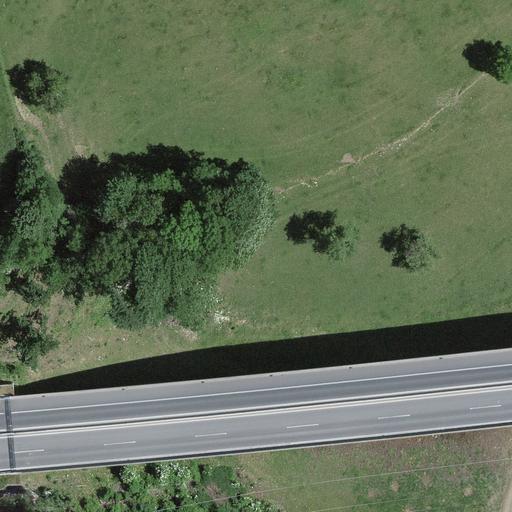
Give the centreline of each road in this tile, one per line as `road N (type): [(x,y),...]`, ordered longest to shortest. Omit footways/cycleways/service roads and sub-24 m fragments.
road 1 (trunk): [(511,373),(0,422)]
road 2 (trunk): [(0,453),(511,404)]
